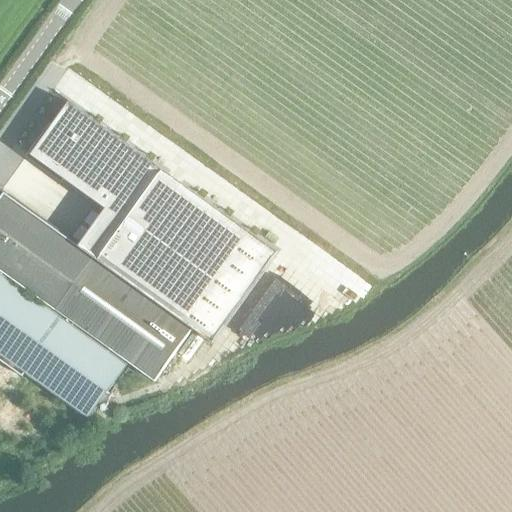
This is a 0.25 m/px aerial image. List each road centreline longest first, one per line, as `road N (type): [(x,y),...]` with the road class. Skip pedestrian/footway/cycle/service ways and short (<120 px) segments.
road 1 (track): [(511,138),(470,197),(393,264),(375,259),(89,53),(54,72)]
road 2 (track): [(90,511),(280,389),(356,364),(427,323),(511,228)]
road 3 (tertiary): [(0,102),(73,0)]
